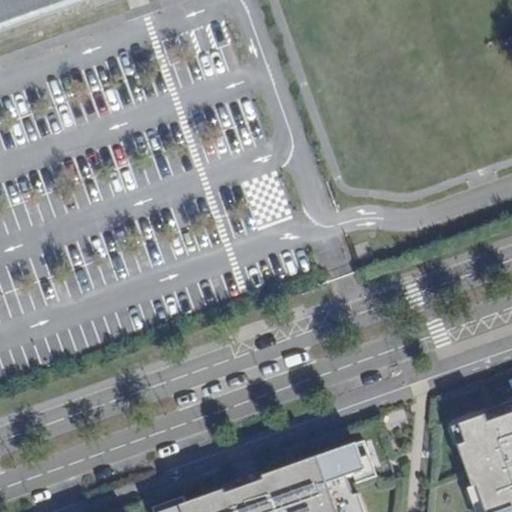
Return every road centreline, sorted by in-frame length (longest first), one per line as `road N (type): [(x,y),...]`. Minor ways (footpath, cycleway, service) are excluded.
road 1 (unclassified): [(0,488),(511,306)]
road 2 (unclassified): [(511,260),(0,441)]
